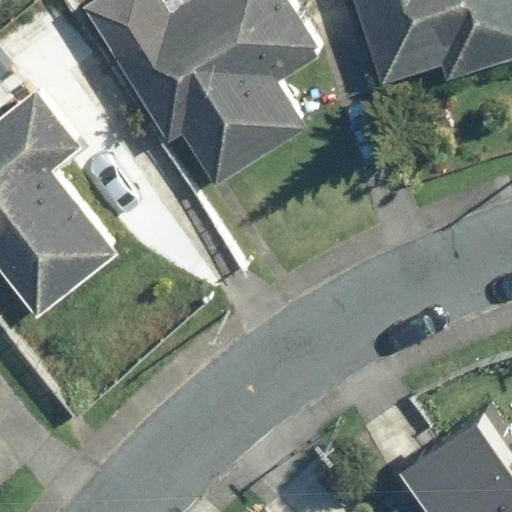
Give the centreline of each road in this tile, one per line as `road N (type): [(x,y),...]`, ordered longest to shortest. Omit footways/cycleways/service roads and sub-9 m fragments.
road 1 (residential): [(511,249),(374,306),(266,378)]
road 2 (residential): [(266,378),(117,511)]
road 3 (residential): [(266,378),(382,511)]
